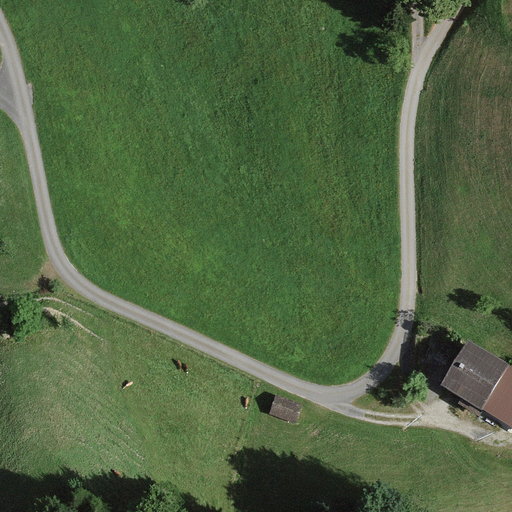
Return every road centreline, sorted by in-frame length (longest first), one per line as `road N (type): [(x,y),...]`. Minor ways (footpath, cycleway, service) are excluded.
road 1 (track): [(459,0),(423,63),(408,114),(409,285),(399,344),(367,384),(337,394),(293,385),(74,279),(54,248),(0,23)]
road 2 (track): [(326,394),(355,412),(454,423),(487,435)]
